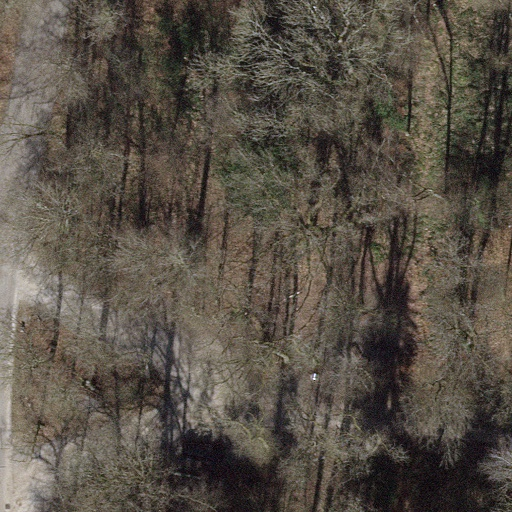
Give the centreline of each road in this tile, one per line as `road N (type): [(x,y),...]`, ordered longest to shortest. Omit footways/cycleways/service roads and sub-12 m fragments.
road 1 (track): [(0,315),(258,385),(511,415)]
road 2 (unclassified): [(49,0),(0,290)]
